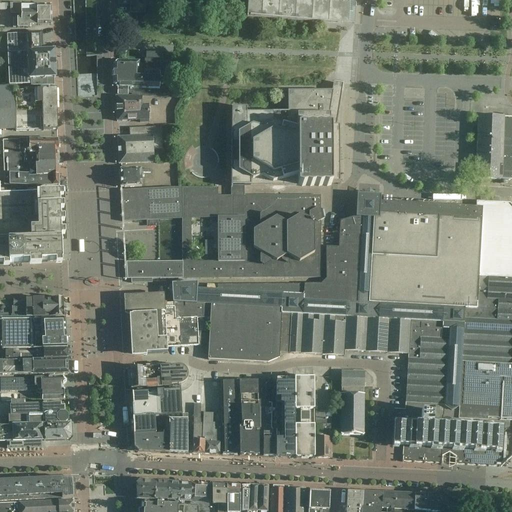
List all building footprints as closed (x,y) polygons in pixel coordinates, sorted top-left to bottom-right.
[(130,5),(130,13),(145,14),(145,6),(138,4),(138,0),(152,0),(152,2),(165,2),(164,0),(118,0),(118,5),(130,5)] [(245,16),(245,17),(351,24),(351,23),(348,23),(349,12),(353,12),(353,2),(350,2),(349,0),(248,0),(247,17),(245,16)] [(0,3),(0,10),(7,11),(7,7),(11,7),(11,14),(21,14),(21,18),(17,18),(17,19),(13,19),(13,28),(17,28),(21,28),(30,28),(30,26),(51,26),(51,6),(48,6),(21,6),(21,4),(7,4),(0,3)] [(31,87),(53,86),(54,86),(54,79),(56,79),(54,51),(43,51),(42,33),(7,34),(8,54),(9,86),(30,85),(31,87)] [(113,76),(113,78),(113,84),(117,88),(118,88),(117,95),(128,96),(128,95),(132,95),(132,97),(170,98),(170,88),(162,88),(162,87),(160,87),(160,73),(162,73),(162,54),(145,54),(145,69),(139,69),(139,62),(118,62),(117,62),(117,61),(113,66),(114,66),(113,71),(113,73),(113,76)] [(326,92),(288,92),(288,113),(246,114),(246,108),(232,109),(231,112),(231,188),(231,197),(218,197),(218,189),(173,189),(122,191),(124,223),(150,221),(150,222),(150,223),(151,224),(152,224),(153,225),(154,225),(154,224),(155,224),(156,224),(156,223),(156,222),(157,222),(157,221),(182,220),(182,262),(126,263),(127,280),(131,280),(131,284),(144,284),(144,280),(321,278),(321,221),(324,219),(322,211),(320,210),(320,196),(244,196),(244,186),(298,186),(302,187),(306,186),(310,187),(314,186),(318,187),(323,186),(327,187),(331,186),(331,185),(339,185),(339,128),(336,128),(343,85),(334,83),(331,97),(326,97),(326,92)] [(0,129),(3,130),(15,129),(15,88),(0,87),(0,129)] [(15,88),(15,129),(15,132),(35,131),(35,132),(57,131),(57,110),(54,110),(54,90),(15,91),(15,88)] [(116,97),(117,122),(140,121),(140,123),(148,123),(148,121),(149,121),(148,106),(142,106),(142,98),(116,97)] [(485,97),(485,106),(504,106),(504,98),(485,97)] [(478,117),(476,156),(476,179),(499,180),(499,182),(511,182),(511,180),(510,180),(511,179),(511,146),(511,123),(511,118),(506,118),(507,115),(503,114),(502,118),(478,117)] [(119,138),(118,138),(119,165),(120,165),(152,163),(152,151),(163,150),(162,127),(129,129),(130,138),(119,138)] [(20,141),(21,155),(25,155),(25,164),(29,164),(29,165),(36,165),(58,164),(58,156),(58,140),(20,140),(20,141)] [(58,176),(58,164),(36,165),(29,165),(29,164),(25,164),(25,155),(21,155),(20,141),(3,141),(4,156),(4,173),(4,174),(29,175),(29,178),(33,178),(45,178),(45,177),(58,176)] [(150,170),(120,171),(121,178),(120,178),(121,189),(142,187),(141,174),(150,173),(150,170)] [(59,186),(58,176),(45,177),(45,178),(33,178),(29,178),(29,175),(4,174),(4,180),(4,186),(14,186),(14,184),(36,185),(36,188),(59,186)] [(0,243),(21,243),(22,263),(62,261),(61,242),(61,228),(63,225),(61,222),(61,213),(63,210),(60,207),(59,191),(7,193),(0,193),(0,189),(0,185),(0,243)] [(357,195),(356,217),(363,217),(362,238),(360,260),(360,271),(358,304),(303,301),(303,296),(261,294),(217,291),(217,290),(196,289),(197,284),(196,283),(172,285),(172,293),(173,302),(200,304),(214,304),(255,307),(282,308),(282,313),(292,314),(313,315),(324,316),(335,316),(346,317),(357,318),(367,318),(400,320),(411,321),(443,322),(443,329),(449,329),(449,340),(448,351),(447,373),(446,394),(445,416),(438,415),(439,412),(405,410),(401,410),(400,415),(394,415),(393,424),(392,446),(403,446),(402,457),(414,458),(442,460),(443,449),(450,449),(456,450),(455,466),(499,468),(500,468),(511,458),(511,444),(511,352),(511,365),(461,363),(463,330),(463,320),(464,310),(455,310),(367,305),(372,217),(378,218),(379,202),(380,202),(380,196),(369,196),(357,195)] [(476,207),(383,202),(380,202),(379,202),(378,218),(372,217),(367,305),(455,310),(456,294),(477,295),(478,277),(482,203),(476,202),(476,207)] [(511,206),(510,204),(482,203),(478,277),(489,278),(511,278),(511,206)] [(340,222),(339,237),(362,238),(363,217),(356,217),(340,222)] [(360,260),(362,238),(339,237),(338,248),(326,248),(326,258),(360,260)] [(0,243),(0,263),(22,263),(21,243),(0,243)] [(326,258),(326,269),(360,271),(360,260),(326,258)] [(360,271),(326,269),(326,279),(321,285),(304,285),(303,301),(358,304),(360,271)] [(102,285),(98,273),(89,277),(93,288),(102,285)] [(477,295),(456,294),(455,310),(464,310),(463,320),(498,321),(498,311),(499,300),(488,299),(489,278),(478,277),(477,295)] [(511,278),(489,278),(488,299),(499,300),(511,300),(511,278)] [(217,291),(261,294),(261,285),(217,285),(217,290),(217,291)] [(304,285),(261,285),(261,294),(303,296),(303,301),(304,285)] [(26,299),(13,300),(13,307),(26,307),(26,314),(26,318),(34,318),(64,317),(63,299),(33,299),(26,300),(26,299)] [(511,300),(499,300),(498,311),(511,311),(511,300)] [(164,314),(164,308),(164,302),(131,303),(131,304),(129,310),(128,310),(128,315),(131,315),(131,316),(164,314)] [(174,303),(174,308),(175,320),(197,318),(197,319),(199,319),(200,304),(173,302),(173,303),(174,303)] [(214,304),(200,304),(199,319),(203,318),(210,318),(213,318),(214,304)] [(213,318),(210,318),(208,360),(252,363),(255,307),(214,304),(213,318)] [(279,359),(279,353),(281,313),(282,313),(282,308),(255,307),(252,363),(268,363),(279,359)] [(164,314),(131,316),(134,355),(167,353),(167,348),(199,346),(197,319),(197,318),(175,320),(174,308),(164,308),(164,314)] [(511,311),(498,311),(498,321),(511,322),(511,311)] [(292,314),(282,313),(281,313),(279,353),(290,354),(292,314)] [(290,354),(311,355),(313,315),(292,314),(290,354)] [(324,316),(313,315),(311,355),(322,355),(324,316)] [(335,316),(324,316),(322,355),(333,356),(333,344),(335,316)] [(335,316),(333,344),(344,345),(346,317),(335,316)] [(357,318),(346,317),(344,345),(333,344),(333,356),(344,357),(344,351),(355,352),(357,318)] [(367,318),(357,318),(355,352),(365,352),(367,318)] [(400,320),(367,318),(365,352),(398,354),(400,320)] [(2,349),(2,350),(66,349),(66,339),(66,337),(64,319),(42,320),(2,320),(2,349)] [(411,321),(400,320),(398,354),(408,355),(409,355),(410,349),(410,338),(411,321)] [(463,320),(463,330),(511,333),(511,322),(498,321),(463,320)] [(411,321),(410,338),(449,340),(449,329),(443,329),(443,322),(411,321)] [(511,352),(511,333),(463,330),(461,363),(511,365),(511,352)] [(448,351),(449,340),(410,338),(410,349),(448,351)] [(67,359),(66,349),(2,350),(2,361),(67,359)] [(408,355),(407,371),(447,373),(448,351),(410,349),(409,355),(408,355)] [(0,375),(67,374),(67,360),(43,361),(0,361),(0,375)] [(130,369),(132,390),(144,389),(156,388),(171,387),(170,385),(179,385),(181,384),(182,384),(183,383),(184,383),(185,382),(185,381),(186,380),(187,379),(187,378),(187,377),(187,375),(187,374),(187,373),(187,372),(186,371),(186,370),(185,369),(184,368),(183,368),(182,367),(181,367),(180,366),(179,366),(177,366),(176,366),(175,367),(174,367),(173,368),(172,368),(169,368),(169,366),(130,369)] [(406,387),(406,392),(446,394),(447,373),(407,371),(406,387)] [(364,387),(364,373),(341,372),(341,382),(341,388),(342,388),(342,395),(341,395),(340,436),(363,437),(364,395),(363,395),(363,389),(363,388),(364,388),(364,387)] [(1,392),(38,391),(38,394),(42,393),(43,401),(64,400),(64,386),(66,383),(66,380),(63,378),(25,379),(0,379),(1,392)] [(294,383),(295,458),(314,459),(314,413),(314,379),(294,379),(294,383)] [(222,456),(237,456),(236,424),(238,424),(238,417),(237,417),(237,405),(235,405),(235,381),(220,381),(222,456)] [(258,457),(258,382),(239,381),(241,428),(239,428),(239,456),(258,457)] [(269,425),(276,425),(276,382),(259,382),(258,391),(258,408),(259,457),(269,457),(269,425)] [(276,425),(276,457),(295,458),(294,383),(276,382),(276,425)] [(180,391),(132,394),(132,406),(133,419),(132,419),(133,435),(155,434),(155,419),(181,417),(180,391)] [(406,392),(405,410),(439,412),(438,415),(445,416),(446,394),(406,392)] [(25,405),(25,401),(11,401),(11,415),(8,415),(9,425),(4,426),(42,424),(65,424),(68,420),(67,416),(64,414),(64,407),(64,404),(46,405),(46,403),(42,403),(42,405),(25,405)] [(192,454),(204,455),(205,441),(201,441),(202,419),(200,419),(201,405),(195,405),(194,404),(194,419),(193,450),(192,449),(192,454)] [(205,438),(205,441),(204,455),(220,455),(220,443),(219,443),(220,425),(213,424),(213,414),(203,414),(202,438),(205,438)] [(182,421),(168,421),(169,433),(169,454),(187,454),(187,421),(187,415),(182,415),(182,421)] [(315,418),(315,425),(315,459),(331,459),(331,456),(331,438),(331,418),(315,418)] [(70,423),(65,424),(42,424),(42,429),(44,429),(44,441),(68,440),(71,436),(70,423)] [(0,426),(0,441),(7,442),(7,450),(41,449),(41,441),(44,441),(44,429),(42,429),(42,424),(4,426),(0,426)] [(159,435),(133,435),(134,448),(138,452),(169,454),(169,433),(158,433),(159,435)] [(0,501),(6,502),(73,498),(72,481),(70,480),(61,481),(61,480),(0,483),(0,501)] [(140,481),(136,485),(137,500),(138,500),(155,501),(156,482),(140,481)] [(168,483),(156,482),(155,501),(167,501),(168,483)] [(168,483),(167,501),(175,502),(175,504),(180,504),(180,506),(190,506),(191,484),(168,483)] [(210,485),(191,484),(190,506),(198,507),(198,511),(213,511),(214,508),(210,508),(210,485)] [(227,511),(227,503),(227,486),(212,486),(212,505),(217,505),(217,511),(227,511)] [(239,511),(240,487),(227,486),(227,503),(227,511),(239,511)] [(240,487),(239,511),(248,511),(249,487),(240,487)] [(257,511),(257,487),(249,487),(248,511),(257,511)] [(303,511),(305,494),(304,494),(305,490),(286,489),(284,511),(267,511),(268,488),(257,487),(257,511),(303,511)] [(284,511),(285,488),(271,488),(270,511),(284,511)] [(328,511),(329,497),(330,491),(309,490),(309,494),(305,494),(303,511),(328,511)] [(380,511),(381,509),(382,494),(373,493),(373,496),(348,495),(348,491),(347,491),(346,497),(346,507),(345,507),(344,511),(380,511)] [(382,494),(381,509),(413,511),(414,495),(382,494)] [(441,496),(414,495),(413,511),(419,511),(452,511),(453,508),(441,496)] [(0,501),(0,511),(73,511),(74,501),(6,504),(6,502),(0,501)]
